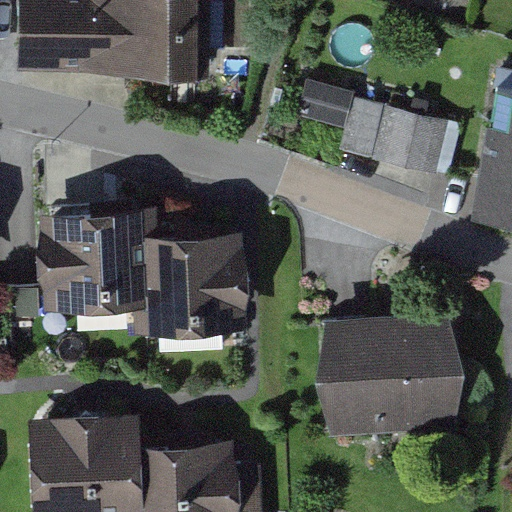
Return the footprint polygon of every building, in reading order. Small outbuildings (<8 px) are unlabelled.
[(219,63),(219,0),(30,0),(30,63),(219,63)] [(511,83),(506,82),(490,199),(511,202),(511,83)] [(448,111),(364,95),(351,159),(435,175),(448,111)] [(153,194),(48,201),(54,292),(155,286),(157,320),(256,314),(250,217),(154,223),(153,194)] [(447,310),(324,317),(330,427),(453,420),(447,310)] [(128,417),(42,422),(47,511),(127,507),(127,511),(251,511),(249,463),(217,465),(216,444),(130,449),(128,417)]
